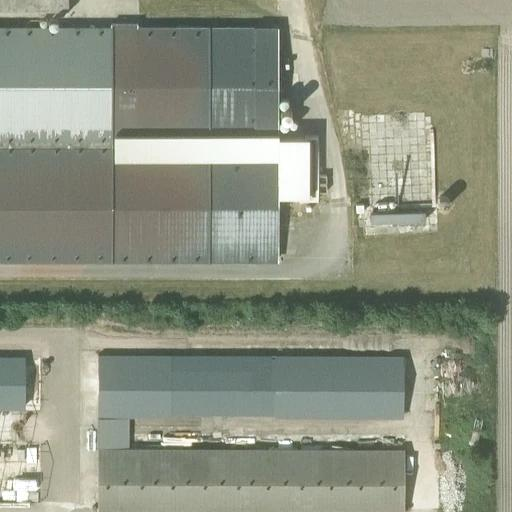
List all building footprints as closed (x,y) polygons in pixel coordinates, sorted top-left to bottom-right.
[(0,0),(0,10),(71,9),(70,0),(0,0)] [(111,29),(0,28),(0,258),(278,258),(278,197),(278,136),(278,29),(137,29),(137,23),(111,23),(111,29)] [(278,136),(278,197),(318,196),(318,136),(278,136)] [(0,502),(41,502),(41,441),(0,441),(0,411),(41,411),(40,406),(41,356),(0,355),(0,502)] [(402,416),(402,357),(98,357),(98,415),(402,416)] [(404,510),(404,452),(98,451),(97,509),(404,510)]
